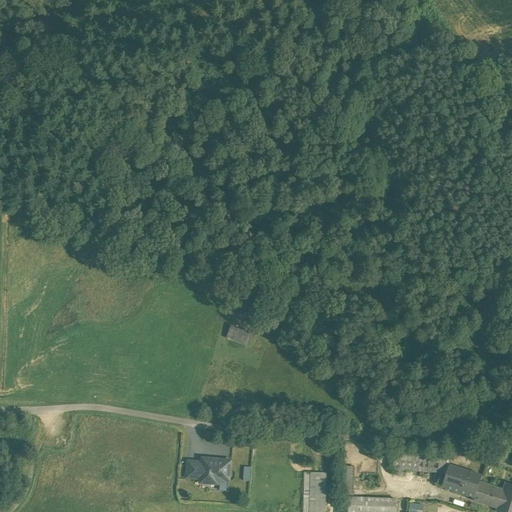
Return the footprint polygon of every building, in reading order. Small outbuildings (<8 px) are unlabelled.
[(226,337),(250,346),(255,333),(232,324),(226,337)] [(453,453),(395,449),(394,469),(447,473),(450,464),(453,453)] [(228,461),(210,460),(210,459),(209,458),(206,458),(205,459),(204,463),(203,472),(201,475),(200,478),(200,480),(202,482),(216,484),(221,481),(221,479),(228,480),(229,477),(231,476),(231,472),(229,470),(230,464),(228,461)] [(204,463),(189,462),(188,476),(200,478),(201,475),(203,472),(204,463)] [(483,475),(450,464),(447,473),(442,487),(475,498),(480,482),(483,475)] [(355,466),(341,466),(340,495),(354,495),(355,466)] [(324,511),(325,472),(311,472),(310,494),(310,496),(309,511),(324,511)] [(498,507),(504,490),(480,482),(475,498),(481,500),(480,502),(498,507)] [(504,490),(498,507),(497,510),(502,511),(511,511),(511,483),(507,482),(504,490)] [(374,511),(375,498),(349,497),(348,511),(374,511)] [(396,511),(397,499),(375,498),(374,511),(396,511)]
